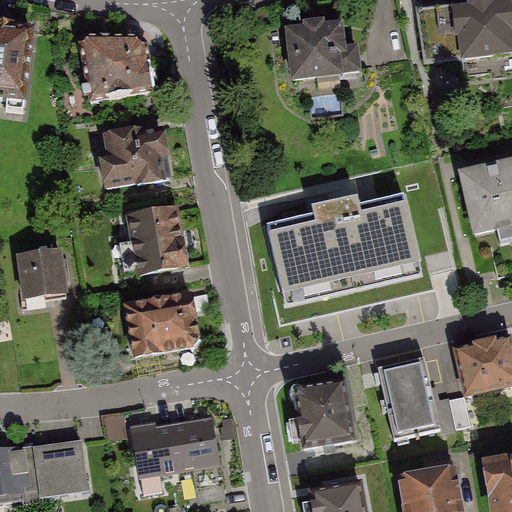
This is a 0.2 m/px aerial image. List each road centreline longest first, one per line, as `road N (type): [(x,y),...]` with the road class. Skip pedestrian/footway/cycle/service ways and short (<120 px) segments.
road 1 (residential): [(179,8),(247,374)]
road 2 (residential): [(247,374),(511,314)]
road 3 (residential): [(0,409),(100,401),(247,374)]
road 4 (residential): [(247,374),(268,511)]
